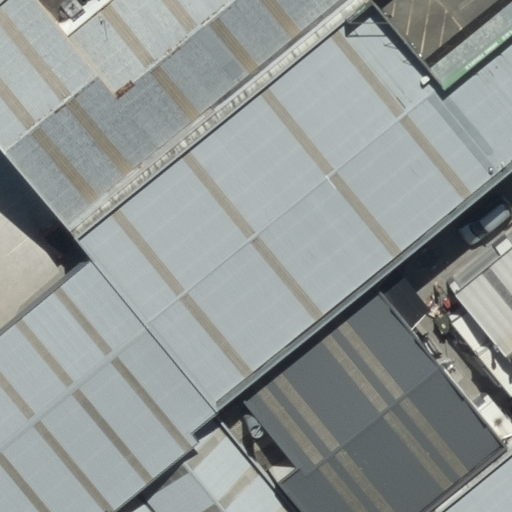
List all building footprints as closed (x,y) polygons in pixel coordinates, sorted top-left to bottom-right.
[(0,283),(0,511),(85,511),(205,408),(363,273),(511,148),(511,0),(494,0),(411,71),(349,0),(331,0),(76,219),(0,283)] [(0,0),(0,130),(76,219),(331,0),(96,0),(61,30),(35,0),(0,0)] [(511,166),(430,237),(511,332),(511,166)] [(205,408),(294,511),(434,511),(511,445),(363,273),(205,408)] [(294,511),(205,408),(85,511),(294,511)] [(511,511),(511,445),(433,511),(511,511)]
